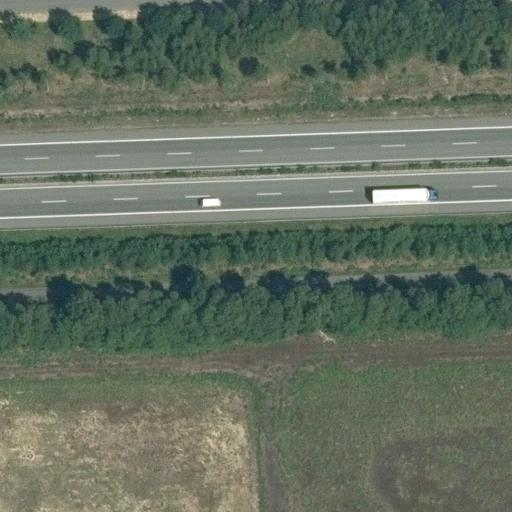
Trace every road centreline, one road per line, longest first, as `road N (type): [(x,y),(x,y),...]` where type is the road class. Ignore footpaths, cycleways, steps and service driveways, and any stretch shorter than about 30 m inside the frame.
road 1 (trunk): [(511,143),(0,161)]
road 2 (trunk): [(0,205),(511,187)]
